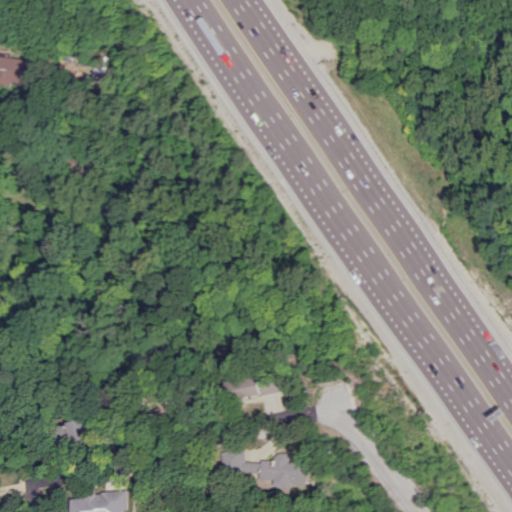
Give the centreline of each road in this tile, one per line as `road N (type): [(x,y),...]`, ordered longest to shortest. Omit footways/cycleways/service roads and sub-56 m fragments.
road 1 (motorway): [(173,0),(511,478)]
road 2 (motorway): [(511,415),(217,0)]
road 3 (residential): [(337,404),(31,485)]
road 4 (residential): [(337,404),(419,511)]
